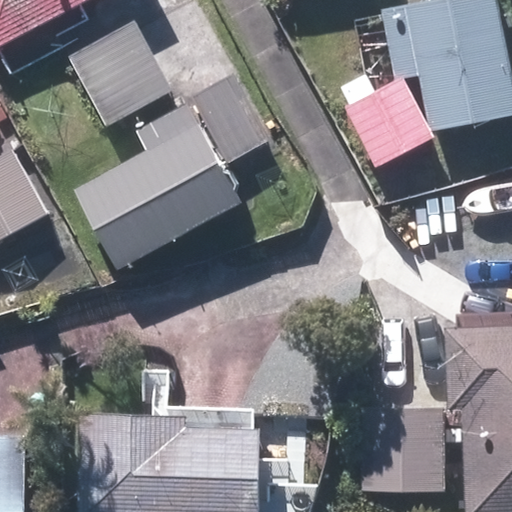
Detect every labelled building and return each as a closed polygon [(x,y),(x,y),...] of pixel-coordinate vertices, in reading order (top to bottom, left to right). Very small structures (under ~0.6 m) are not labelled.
[(0,0),(0,38),(3,44),(85,0),(0,0)] [(506,120),(481,0),(462,0),(375,18),(388,80),(409,76),(421,137),(506,120)] [(142,17),(79,51),(116,119),(178,85),(142,17)] [(390,90),(339,115),(365,167),(416,142),(390,90)] [(97,179),(137,256),(256,195),(206,98),(159,122),(169,142),(97,179)] [(10,155),(0,160),(0,242),(61,211),(28,146),(10,155)] [(511,511),(511,335),(471,338),(474,394),(485,393),(490,511),(511,511)] [(97,400),(93,511),(272,511),(275,419),(204,417),(205,404),(97,400)] [(369,406),(371,486),(453,483),(451,404),(369,406)] [(0,429),(0,506),(29,507),(32,430),(0,429)]
